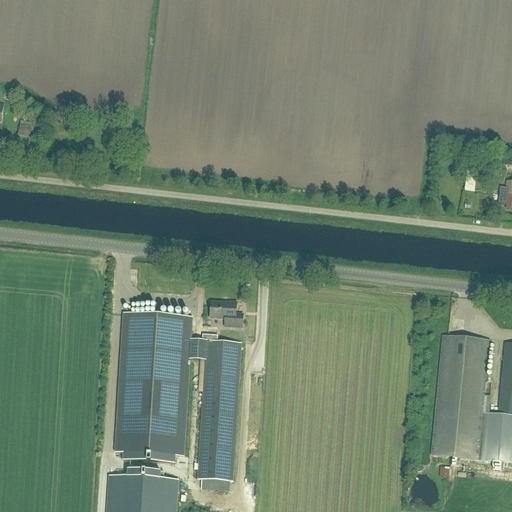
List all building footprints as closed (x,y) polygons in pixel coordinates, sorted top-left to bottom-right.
[(47,126),(20,122),(18,138),(34,140),(35,134),(45,136),(47,126)] [(160,281),(157,288),(162,290),(165,283),(160,281)] [(236,304),(229,304),(229,305),(212,304),(211,321),(226,321),(225,329),(242,330),(243,316),(236,315),(236,304)] [(123,318),(115,454),(185,458),(190,362),(203,363),(204,342),(191,341),(192,322),(123,318)] [(490,343),(443,339),(431,456),(477,461),(489,345),(490,343)] [(241,345),(206,343),(205,362),(198,481),(203,481),(202,489),(218,490),(219,482),(233,483),(241,345)] [(511,345),(505,345),(498,418),(482,416),(478,461),(511,464),(511,345)] [(452,477),(452,469),(443,469),(442,477),(452,477)] [(110,478),(107,511),(177,511),(179,482),(110,478)]
